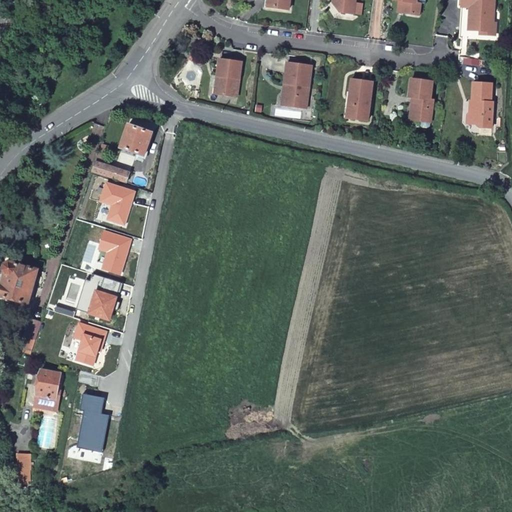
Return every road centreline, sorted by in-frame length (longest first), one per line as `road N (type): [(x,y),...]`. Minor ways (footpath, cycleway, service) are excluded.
road 1 (residential): [(511,197),(477,176),(181,107)]
road 2 (residential): [(181,107),(116,389)]
road 3 (residential): [(181,2),(247,38),(449,64)]
road 4 (residential): [(125,81),(34,137),(0,169)]
